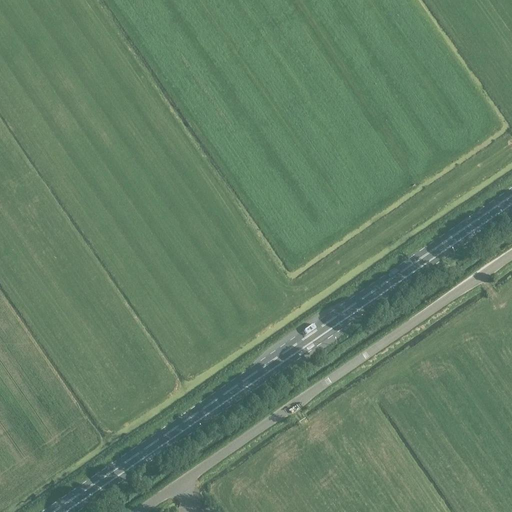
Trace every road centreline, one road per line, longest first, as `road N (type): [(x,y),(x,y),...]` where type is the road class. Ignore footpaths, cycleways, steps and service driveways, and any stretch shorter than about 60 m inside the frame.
road 1 (primary): [(59,511),(511,199)]
road 2 (unclassified): [(139,511),(511,255)]
